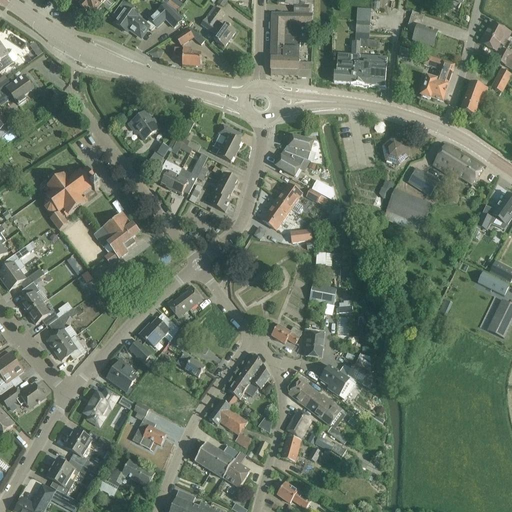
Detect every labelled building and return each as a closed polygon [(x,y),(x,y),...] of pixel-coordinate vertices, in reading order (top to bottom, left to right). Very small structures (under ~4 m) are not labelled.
[(76,0),(75,2),(77,0),(79,0),(82,3),(80,6),(86,11),(88,9),(94,14),(96,12),(98,12),(101,9),(101,7),(107,0),(76,0)] [(181,10),(185,4),(179,0),(171,0),(170,3),(181,10)] [(462,5),(464,0),(438,0),(444,3),(444,2),(458,9),(458,10),(461,4),(462,5)] [(216,36),(213,40),(224,48),(236,32),(225,25),(221,30),(215,27),(225,14),(215,7),(201,26),(210,32),(216,36)] [(119,8),(114,15),(119,18),(115,24),(120,28),(121,29),(124,32),(126,32),(127,32),(129,29),(131,31),(134,33),(141,38),(148,29),(151,32),(156,27),(157,28),(166,19),(158,10),(148,20),(149,21),(147,24),(139,18),(127,9),(124,12),(119,8)] [(424,16),(415,13),(412,12),(406,30),(415,34),(413,40),(423,44),(424,40),(433,43),(432,46),(433,47),(437,32),(434,31),(432,30),(432,31),(420,27),(424,16)] [(271,70),(271,76),(278,77),(278,76),(278,70),(298,71),(298,77),(298,78),(311,79),(311,78),(311,68),(311,64),(299,64),(299,38),(300,25),(301,25),(312,25),(313,16),(300,16),(286,15),(282,15),(272,15),(272,30),(271,70)] [(356,35),(369,36),(369,34),(370,34),(371,23),(356,22),(356,35)] [(511,33),(501,28),(492,23),(486,35),(485,34),(480,43),(496,52),(499,44),(505,47),(511,33)] [(188,30),(194,39),(202,46),(206,42),(191,28),(188,30)] [(182,47),(194,39),(188,30),(176,38),(182,47)] [(334,73),(334,83),(351,84),(351,85),(352,74),(354,75),(355,64),(358,64),(358,57),(359,57),(359,56),(360,48),(360,43),(360,40),(369,41),(369,40),(369,36),(356,35),(355,43),(353,42),(352,56),(349,55),(349,56),(338,55),(338,54),(336,73),(334,73)] [(360,40),(360,43),(360,48),(380,49),(380,41),(369,40),(369,41),(360,40)] [(7,56),(0,45),(0,73),(13,64),(7,56)] [(158,49),(149,55),(159,61),(164,52),(158,49)] [(201,68),(202,54),(191,53),(191,50),(175,49),(174,58),(183,58),(182,66),(201,68)] [(511,55),(502,50),(496,60),(511,68),(511,55)] [(387,59),(359,56),(359,57),(358,57),(358,64),(355,64),(354,75),(352,74),(351,85),(385,87),(387,66),(386,66),(387,59)] [(424,87),(421,96),(430,99),(431,98),(443,102),(448,85),(452,73),(454,66),(455,65),(445,62),(427,56),(424,65),(439,70),(436,81),(427,78),(424,87)] [(501,70),(491,88),(501,94),(511,76),(501,70)] [(7,80),(0,85),(0,106),(1,107),(8,102),(8,98),(12,96),(19,105),(26,100),(24,97),(33,90),(24,77),(11,86),(7,80)] [(471,82),(461,111),(474,115),(478,104),(482,105),(488,88),(471,82)] [(0,128),(8,123),(0,111),(0,128)] [(152,122),(146,113),(131,124),(144,141),(160,129),(154,120),(152,122)] [(187,120),(184,126),(191,130),(194,124),(187,120)] [(376,132),(386,133),(387,124),(378,122),(376,132)] [(170,124),(160,131),(165,138),(175,131),(170,124)] [(184,126),(176,142),(181,145),(187,148),(190,142),(186,140),(191,130),(184,126)] [(216,143),(237,153),(240,148),(239,148),(241,142),(239,141),(242,136),(223,126),(218,135),(220,135),(216,143)] [(285,152),(285,153),(304,160),(308,162),(313,141),(302,138),(302,140),(292,138),(290,147),(289,147),(287,153),(285,152)] [(408,156),(409,157),(409,156),(408,156),(405,144),(406,143),(405,144),(393,140),(393,139),(393,140),(384,148),(383,148),(384,148),(386,160),(385,161),(385,162),(386,161),(398,164),(398,166),(399,166),(398,164),(408,156)] [(176,142),(171,153),(176,155),(181,145),(176,142)] [(234,158),(237,153),(216,143),(214,148),(219,151),(217,156),(231,163),(233,158),(234,158)] [(472,186),(477,178),(483,169),(445,146),(440,155),(433,166),(456,181),(459,177),(472,186)] [(157,155),(155,153),(150,160),(159,167),(164,159),(157,155)] [(304,160),(285,153),(282,159),(281,158),(276,167),(295,177),(304,160)] [(199,173),(202,169),(203,165),(199,163),(196,169),(195,168),(192,175),(183,170),(179,176),(178,176),(171,191),(176,194),(176,193),(182,195),(190,179),(195,182),(199,173)] [(171,191),(178,176),(182,169),(177,167),(174,173),(168,170),(161,185),(167,187),(166,189),(171,191)] [(95,191),(99,188),(100,187),(97,183),(98,182),(87,169),(82,173),(81,171),(71,179),(66,173),(45,189),(49,195),(46,198),(47,200),(45,203),(45,208),(49,213),(55,214),(57,213),(58,214),(51,219),(60,231),(68,225),(63,218),(65,216),(66,218),(87,202),(83,196),(93,188),(95,191)] [(417,169),(408,183),(430,197),(438,183),(417,169)] [(199,173),(195,182),(194,185),(198,187),(204,176),(199,173)] [(218,183),(233,191),(236,186),(235,186),(237,180),(224,173),(218,183)] [(394,185),(385,181),(383,188),(382,188),(379,194),(384,200),(390,198),(393,192),(392,191),(394,185)] [(314,182),(310,190),(334,202),(335,199),(333,194),(314,182)] [(209,191),(213,194),(227,201),(229,196),(230,196),(233,191),(218,183),(217,186),(213,184),(209,191)] [(288,185),(277,200),(291,210),(298,215),(298,214),(300,213),(302,211),(303,207),(297,203),(302,195),(288,185)] [(321,196),(310,190),(306,197),(317,203),(321,196)] [(386,211),(420,225),(424,226),(432,205),(395,190),(386,211)] [(229,202),(227,201),(213,194),(215,196),(210,205),(225,213),(228,208),(226,207),(229,202)] [(486,207),(477,227),(480,228),(487,231),(491,225),(496,218),(497,218),(501,221),(503,223),(503,222),(508,214),(509,215),(510,216),(511,216),(511,214),(511,197),(507,194),(500,204),(500,203),(499,204),(500,204),(499,205),(498,207),(497,206),(497,207),(498,207),(495,211),(494,212),(492,211),(493,210),(486,207)] [(277,200),(262,221),(276,231),(284,221),(291,210),(277,200)] [(7,212),(2,215),(7,221),(11,218),(7,212)] [(113,253),(105,259),(111,266),(128,253),(126,250),(135,244),(132,239),(139,234),(133,225),(131,227),(122,215),(104,229),(95,236),(103,248),(107,245),(113,253)] [(255,236),(260,240),(265,233),(260,229),(255,236)] [(310,230),(290,233),(292,243),(312,241),(310,230)] [(488,239),(478,259),(485,263),(495,242),(488,239)] [(0,279),(3,283),(20,271),(25,268),(20,260),(34,251),(30,245),(15,256),(18,260),(5,269),(0,272),(0,279)] [(493,262),(501,250),(496,247),(489,259),(493,262)] [(317,254),(316,265),(326,266),(332,267),(333,255),(317,254)] [(72,257),(67,261),(71,266),(76,262),(72,257)] [(505,280),(510,270),(496,263),(490,273),(505,280)] [(29,278),(33,283),(48,273),(46,269),(42,272),(41,270),(29,278)] [(26,280),(20,271),(3,283),(9,292),(17,286),(26,280)] [(478,283),(477,284),(504,297),(505,296),(504,296),(509,287),(510,286),(483,273),(482,273),(484,274),(480,284),(478,283)] [(28,314),(42,304),(35,295),(39,292),(33,283),(23,291),(26,295),(24,297),(26,299),(20,303),(28,314)] [(181,298),(190,310),(197,305),(197,306),(203,302),(191,286),(186,290),(188,293),(181,298)] [(330,310),(332,294),(311,292),(309,308),(330,310)] [(183,315),(190,310),(181,298),(174,303),(172,301),(167,305),(179,320),(184,316),(183,315)] [(511,306),(502,302),(503,301),(502,301),(487,331),(488,332),(490,327),(505,335),(504,337),(503,339),(504,340),(511,322),(511,306)] [(340,302),(339,336),(344,336),(344,329),(343,329),(343,318),(353,318),(354,302),(340,302)] [(48,326),(49,326),(59,319),(52,310),(48,313),(42,304),(28,314),(36,326),(42,321),(43,323),(45,322),(48,326)] [(439,313),(446,316),(450,308),(443,304),(439,313)] [(56,336),(47,342),(54,352),(71,340),(70,340),(64,331),(66,329),(64,327),(64,326),(69,317),(67,313),(59,319),(49,326),(53,332),(56,330),(58,334),(56,336)] [(147,328),(140,336),(146,342),(147,341),(154,348),(164,337),(167,334),(173,339),(179,330),(169,320),(168,321),(164,326),(157,320),(151,326),(148,329),(147,328)] [(295,345),(299,339),(302,335),(301,334),(302,333),(293,327),(290,333),(278,326),(271,336),(285,345),(287,340),(295,345)] [(191,337),(179,330),(170,343),(169,345),(182,352),(191,337)] [(323,349),(324,338),(323,337),(323,332),(307,330),(306,336),(305,336),(305,338),(304,348),(306,348),(305,357),(321,359),(323,349)] [(71,340),(54,352),(62,362),(70,356),(73,354),(76,359),(86,352),(80,344),(75,337),(70,340),(71,340)] [(152,355),(144,348),(137,342),(129,350),(144,364),(152,355)] [(0,374),(17,363),(10,353),(0,360),(0,374)] [(180,359),(176,365),(185,371),(186,370),(190,373),(198,379),(205,368),(192,360),(193,359),(184,353),(180,359)] [(348,376),(363,386),(367,388),(371,383),(368,374),(371,367),(370,358),(360,355),(353,370),(348,376)] [(255,356),(242,373),(252,380),(244,392),(252,398),(258,389),(260,391),(270,378),(263,366),(255,356)] [(134,372),(128,368),(120,362),(107,379),(126,393),(136,379),(131,376),(134,372)] [(17,363),(0,374),(0,384),(1,386),(0,386),(0,394),(1,396),(5,393),(13,387),(14,386),(11,382),(18,376),(24,372),(17,363)] [(153,365),(151,369),(158,373),(160,369),(153,365)] [(349,380),(329,367),(320,381),(322,382),(321,383),(326,387),(327,385),(329,387),(327,389),(339,397),(349,380)] [(243,391),(244,392),(252,380),(242,373),(229,392),(232,395),(226,404),(231,408),(243,391)] [(320,396),(308,387),(300,380),(289,395),(330,427),(343,411),(322,395),(320,396)] [(21,396),(20,394),(17,390),(3,400),(8,407),(17,400),(21,406),(25,403),(30,410),(38,404),(38,405),(40,404),(39,403),(45,399),(35,386),(21,396)] [(100,416),(108,403),(113,407),(118,398),(105,391),(102,397),(96,394),(84,414),(89,417),(87,421),(99,428),(105,419),(100,416)] [(231,408),(226,404),(222,401),(209,420),(217,427),(220,423),(238,436),(248,423),(229,410),(231,408)] [(134,412),(146,417),(149,410),(138,404),(134,412)] [(0,437),(13,425),(0,411),(0,437)] [(312,421),(306,417),(298,411),(286,431),(301,440),(312,421)] [(377,417),(373,424),(379,428),(383,421),(377,417)] [(132,441),(138,445),(147,449),(151,442),(161,446),(166,436),(150,428),(152,424),(143,419),(132,441)] [(271,428),(272,424),(270,423),(267,421),(265,419),(262,422),(271,428)] [(330,435),(343,445),(347,439),(334,429),(330,435)] [(75,430),(69,439),(88,451),(93,441),(75,430)] [(311,433),(306,441),(314,446),(319,437),(314,435),(311,433)] [(246,449),(251,442),(240,435),(235,442),(246,449)] [(296,464),(302,441),(287,437),(280,460),(296,464)] [(327,450),(331,443),(320,437),(316,445),(327,450)] [(114,446),(101,438),(97,445),(110,453),(114,446)] [(75,463),(83,467),(99,477),(103,471),(82,459),(88,451),(69,439),(64,448),(79,457),(75,463)] [(268,445),(262,442),(256,455),(262,458),(268,445)] [(206,443),(195,462),(223,480),(239,490),(251,472),(241,466),(246,457),(240,453),(239,454),(227,447),(223,454),(206,443)] [(314,449),(309,459),(316,463),(322,453),(314,449)] [(57,460),(52,469),(70,480),(74,482),(83,467),(75,463),(71,460),(67,466),(57,460)] [(154,475),(146,470),(129,462),(122,474),(109,467),(98,489),(100,490),(101,492),(103,491),(109,494),(110,497),(112,496),(114,497),(125,476),(148,488),(154,475)] [(65,488),(70,480),(52,469),(46,478),(59,485),(56,491),(68,498),(71,492),(65,488)] [(309,500),(293,489),(285,484),(277,495),(290,504),(292,501),(303,509),(309,500)] [(20,502),(14,511),(44,511),(51,500),(72,511),(75,511),(80,504),(68,498),(65,496),(56,491),(55,492),(51,490),(42,486),(33,504),(32,507),(20,502)] [(191,497),(179,492),(170,511),(222,511),(200,503),(198,508),(192,505),(195,499),(191,497)]
